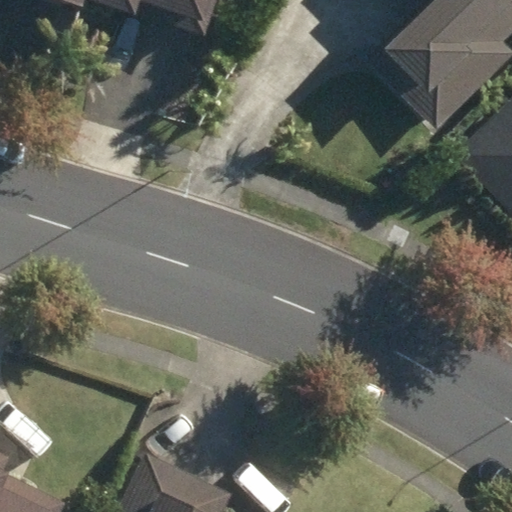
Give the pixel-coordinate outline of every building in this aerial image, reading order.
[(127,0),(206,23),(212,0),(127,0)] [(429,0),(379,49),(422,92),(496,11),(507,0),(429,0)] [(511,110),(465,154),(511,206),(511,110)] [(218,511),(230,491),(145,451),(115,511),(218,511)] [(0,511),(53,511),(61,497),(1,466),(4,460),(0,458),(0,511)]
